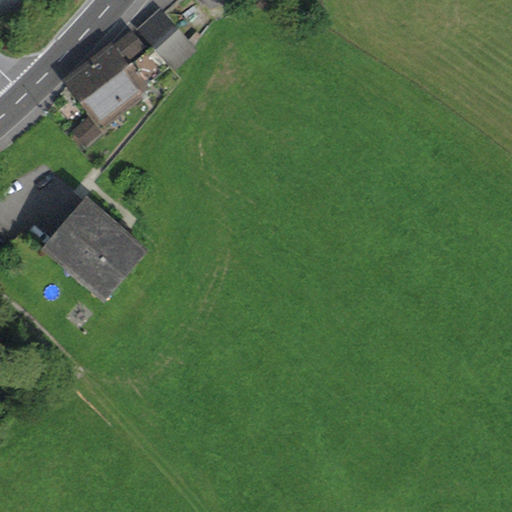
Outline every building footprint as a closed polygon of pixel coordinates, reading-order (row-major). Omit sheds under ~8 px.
[(38,35),(66,0),(27,0),(15,16),(38,35)] [(305,0),(310,13),(324,9),(321,0),(305,0)] [(141,34),(172,68),(192,50),(161,16),(141,34)] [(135,64),(134,64),(130,59),(142,48),(132,35),(117,46),(131,67),(135,64)] [(117,46),(71,80),(85,100),(131,67),(117,46)] [(136,93),(168,67),(151,50),(134,64),(135,64),(131,67),(85,100),(105,126),(141,100),(136,93)] [(89,120),(82,126),(93,139),(100,133),(89,120)] [(74,132),(85,146),(93,139),(82,126),(74,132)] [(104,302),(146,253),(85,201),(43,251),(44,252),(104,302)] [(1,256),(23,276),(44,252),(43,251),(22,232),(1,256)]
